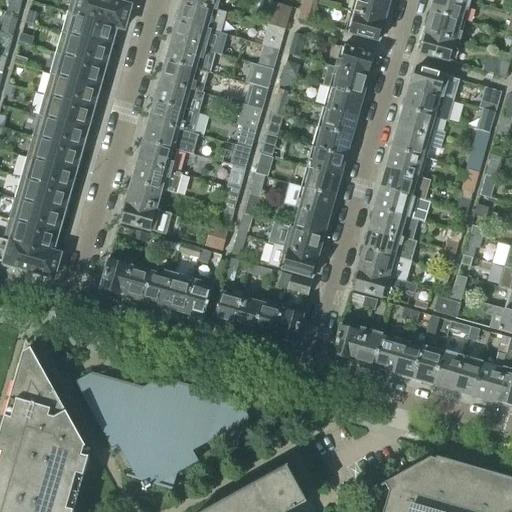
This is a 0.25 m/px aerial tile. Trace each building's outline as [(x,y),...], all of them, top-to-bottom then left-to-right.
[(10,0),(6,14),(18,18),(23,0),(10,0)] [(71,0),(67,14),(123,30),(124,27),(129,8),(100,0),(71,0)] [(183,0),(183,3),(216,12),(219,0),(183,0)] [(316,3),(304,0),(303,0),(297,21),(310,24),(316,3)] [(381,0),(354,0),(351,13),(383,22),(386,14),(388,13),(390,5),(389,3),(391,2),(381,0)] [(430,13),(430,14),(464,23),(469,3),(457,0),(435,0),(435,1),(433,2),(430,10),(431,12),(430,13)] [(178,22),(177,23),(220,35),(226,15),(216,12),(183,3),(181,10),(179,11),(177,20),(178,22)] [(25,24),(33,27),(36,15),(28,12),(25,24)] [(267,26),(284,31),(287,21),(284,21),(285,18),(266,13),(262,24),(267,26)] [(383,22),(351,13),(349,20),(345,33),(378,43),(378,40),(380,39),(383,31),(381,29),(383,22)] [(18,18),(6,14),(1,34),(12,38),(16,26),(18,18)] [(67,14),(62,34),(112,49),(116,36),(114,35),(116,28),(123,31),(123,30),(67,14)] [(428,27),(426,34),(458,43),(464,23),(430,14),(431,15),(429,16),(426,25),(428,27)] [(174,36),(172,43),(213,55),(214,55),(220,57),(226,37),(220,35),(177,23),(177,25),(175,26),(172,34),(174,36)] [(267,26),(262,47),(263,47),(279,52),(285,31),(284,31),(267,26)] [(0,42),(1,43),(0,47),(0,56),(7,58),(12,38),(0,34),(0,42)] [(62,34),(56,55),(104,69),(106,61),(109,62),(112,49),(62,34)] [(458,43),(426,34),(424,41),(421,42),(419,50),(420,53),(420,54),(453,64),(458,43)] [(290,47),(288,55),(299,58),(305,38),(294,35),(290,47)] [(30,48),(32,40),(21,37),(19,44),(30,48)] [(167,62),(166,63),(208,75),(214,55),(213,55),(172,43),(170,50),(168,52),(165,60),(167,62)] [(263,47),(257,68),(273,72),(279,52),(263,47)] [(340,49),(335,69),(367,79),(369,72),(372,70),(374,62),(373,60),(373,58),(340,49)] [(510,58),(500,55),(488,52),(483,72),(504,78),(510,58)] [(56,55),(50,76),(101,90),(105,78),(102,77),(104,69),(56,55)] [(24,69),(27,61),(15,57),(13,65),(24,69)] [(161,83),(193,92),(202,95),(208,75),(166,63),(166,65),(164,66),(161,74),(163,76),(161,83)] [(283,76),(292,79),(296,80),(300,67),(286,64),(283,76)] [(251,66),(245,85),(253,87),(267,91),(273,72),(257,68),(251,66)] [(367,79),(335,69),(328,67),(322,87),(329,89),(363,99),(362,97),(364,96),(367,88),(365,86),(367,79)] [(412,84),(410,90),(442,100),(452,103),(458,82),(448,79),(415,70),(415,71),(415,72),(413,73),(410,81),(412,84)] [(50,76),(44,97),(92,110),(95,102),(97,103),(101,90),(50,76)] [(292,79),(283,76),(279,88),(289,91),(292,79)] [(155,102),(154,104),(187,113),(198,116),(204,96),(202,95),(193,92),(161,83),(159,90),(156,92),(154,100),(155,102)] [(12,99),(15,88),(7,86),(4,97),(12,99)] [(253,87),(247,108),(261,112),(267,91),(253,87)] [(329,89),(323,109),(356,118),(358,111),(360,110),(363,102),(361,100),(363,99),(329,89)] [(404,109),(402,110),(436,120),(446,123),(452,103),(442,100),(410,90),(408,97),(405,99),(403,107),(404,109)] [(479,110),(482,111),(495,114),(500,94),(485,90),(479,110)] [(271,116),(272,116),(283,119),(284,119),(289,99),(277,95),(271,116)] [(44,97),(39,117),(89,132),(93,119),(90,118),(92,110),(44,97)] [(187,113),(154,104),(154,105),(152,106),(150,114),(151,116),(149,124),(182,133),(193,136),(198,116),(187,113)] [(238,124),(243,126),(256,129),(261,112),(243,106),(238,124)] [(323,109),(318,129),(351,139),(351,137),(353,136),(355,128),(354,126),(356,118),(323,109)] [(400,124),(398,131),(431,140),(436,120),(402,110),(403,112),(401,113),(399,121),(400,124)] [(477,131),(489,135),(495,114),(482,111),(477,131)] [(268,127),(266,136),(277,139),(283,119),(272,116),(268,127)] [(502,116),(501,123),(510,126),(511,119),(503,117),(502,116)] [(39,117),(33,138),(81,152),(83,144),(86,145),(89,132),(39,117)] [(144,142),(143,143),(176,153),(182,133),(149,124),(147,131),(145,132),(143,140),(144,142)] [(243,126),(237,148),(250,152),(256,129),(243,126)] [(318,129),(312,149),(345,158),(347,152),(349,150),(351,142),(350,140),(351,139),(318,129)] [(391,150),(425,160),(428,148),(439,151),(441,143),(431,140),(398,131),(396,137),(394,139),(392,147),(393,149),(391,150)] [(471,151),(472,151),(483,154),(489,135),(477,131),(471,151)] [(260,156),(270,159),(271,159),(277,139),(266,136),(260,156)] [(33,138),(27,159),(78,173),(81,160),(79,160),(81,152),(33,138)] [(140,156),(138,164),(171,173),(176,153),(143,143),(143,145),(141,146),(139,155),(140,156)] [(232,168),(244,171),(250,152),(237,148),(232,168)] [(312,149),(306,169),(339,179),(341,172),(343,170),(346,162),(344,160),(345,158),(312,149)] [(389,163),(387,170),(419,179),(425,160),(391,150),(392,152),(390,153),(388,161),(389,163)] [(491,158),(500,160),(502,153),(493,150),(491,158)] [(483,154),(472,151),(467,167),(478,170),(483,154)] [(260,156),(255,176),(265,178),(270,159),(260,156)] [(491,158),(485,177),(494,180),(500,160),(491,158)] [(27,159),(21,180),(69,193),(71,185),(74,186),(78,173),(27,159)] [(171,173),(138,164),(136,171),(134,172),(131,180),(133,182),(132,184),(165,193),(174,196),(180,176),(171,173)] [(232,168),(227,189),(239,192),(241,183),(244,171),(232,168)] [(306,169),(301,189),(335,199),(334,197),(336,196),(338,188),(337,186),(339,179),(306,169)] [(382,189),(381,190),(414,199),(417,187),(419,179),(387,170),(385,177),(383,178),(380,187),(382,189)] [(464,185),(462,191),(471,195),(473,188),(475,188),(479,174),(468,171),(464,185)] [(255,176),(249,196),(259,199),(265,178),(255,176)] [(494,180),(485,177),(479,197),(489,200),(494,180)] [(21,180),(15,201),(66,215),(70,202),(67,201),(69,193),(21,180)] [(129,197),(127,204),(159,213),(165,193),(132,184),(132,185),(130,186),(127,194),(129,197)] [(283,206),(295,209),(328,219),(330,212),(332,211),(334,202),(333,200),(335,199),(301,189),(289,186),(283,206)] [(227,189),(221,208),(233,212),(239,192),(227,189)] [(414,199),(381,190),(379,198),(377,199),(375,207),(376,209),(374,210),(408,219),(411,207),(414,199)] [(462,199),(458,212),(466,214),(471,195),(462,191),(460,199),(462,199)] [(243,216),(251,218),(256,220),(261,199),(259,199),(249,196),(243,216)] [(15,201),(10,222),(58,235),(60,227),(63,228),(66,215),(15,201)] [(159,213),(127,204),(125,211),(122,212),(120,220),(121,223),(121,224),(154,234),(166,237),(171,216),(159,213)] [(474,217),(485,220),(488,209),(477,206),(474,217)] [(221,208),(220,208),(215,226),(228,230),(233,212),(221,208)] [(295,209),(290,229),(324,240),(322,238),(325,237),(327,228),(326,226),(328,219),(295,209)] [(418,222),(408,219),(374,210),(375,212),(373,213),(371,221),(372,224),(370,231),(402,240),(412,242),(418,222)] [(466,214),(458,212),(456,212),(454,218),(463,221),(466,214)] [(239,232),(237,236),(245,238),(251,218),(243,216),(239,232)] [(10,222),(4,242),(11,244),(22,247),(60,258),(60,257),(55,255),(58,244),(55,243),(58,235),(10,222)] [(211,227),(205,248),(222,253),(228,231),(211,227)] [(272,247),(284,250),(284,249),(316,259),(318,252),(321,251),(323,243),(322,240),(324,240),(290,229),(286,243),(274,239),(272,247)] [(470,238),(481,241),(483,232),(472,229),(470,238)] [(365,249),(363,250),(397,260),(402,240),(370,231),(368,238),(366,239),(363,247),(365,249)] [(130,240),(138,242),(140,234),(132,232),(130,240)] [(140,234),(138,242),(146,244),(149,236),(140,234)] [(245,238),(237,236),(231,256),(239,259),(245,238)] [(468,237),(462,257),(472,260),(473,259),(472,259),(475,249),(478,250),(481,241),(470,238),(468,237)] [(448,239),(445,252),(454,254),(458,242),(448,239)] [(166,251),(168,242),(161,240),(159,249),(166,251)] [(11,244),(4,242),(0,241),(0,264),(5,266),(16,269),(54,279),(60,258),(22,247),(11,244)] [(201,251),(180,245),(178,253),(177,254),(198,260),(201,251)] [(267,268),(278,271),(310,280),(311,280),(311,279),(311,278),(313,277),(316,268),(314,266),(316,259),(284,249),(284,250),(273,247),(267,268)] [(360,264),(358,271),(399,283),(402,274),(394,271),(397,260),(363,250),(364,252),(362,253),(359,262),(360,264)] [(211,254),(201,251),(197,263),(207,266),(211,254)] [(443,259),(440,272),(448,275),(454,254),(445,252),(443,259)] [(462,257),(457,277),(467,279),(472,260),(462,257)] [(115,295),(122,297),(132,264),(110,258),(100,291),(103,292),(104,294),(113,296),(115,295)] [(228,269),(248,275),(251,266),(230,260),(228,269)] [(142,303),(143,304),(152,270),(132,264),(122,297),(130,299),(131,301),(139,304),(142,303)] [(251,266),(248,275),(268,281),(271,272),(251,266)] [(498,288),(508,291),(511,292),(511,270),(504,269),(498,288)] [(156,307),(163,309),(172,275),(152,270),(143,304),(144,303),(146,306),(154,308),(156,307)] [(399,283),(358,271),(356,278),(354,279),(352,287),(353,289),(353,291),(386,300),(389,289),(414,296),(416,288),(399,283)] [(448,275),(440,272),(437,271),(432,284),(436,289),(444,291),(448,275)] [(181,314),(183,314),(192,281),(172,275),(163,309),(170,311),(171,313),(179,315),(181,314)] [(278,288),(286,291),(290,278),(281,275),(278,288)] [(457,277),(451,297),(462,300),(464,291),(468,279),(467,279),(457,277)] [(290,278),(286,291),(286,292),(307,298),(311,284),(290,278)] [(192,281),(183,314),(190,316),(191,319),(199,321),(202,320),(204,320),(213,287),(192,281)] [(226,327),(233,329),(243,296),(222,290),(213,323),(214,323),(216,326),(224,328),(226,327)] [(511,292),(508,291),(502,311),(511,314),(511,292)] [(251,334),(253,336),(263,301),(243,296),(233,329),(240,331),(241,333),(249,335),(251,334)] [(462,300),(451,297),(449,303),(454,305),(450,318),(456,319),(462,300)] [(361,309),(367,311),(370,300),(363,299),(361,309)] [(370,300),(367,311),(374,313),(377,302),(370,300)] [(433,313),(450,318),(454,305),(449,303),(437,300),(433,313)] [(266,338),(273,340),(282,307),(263,301),(253,336),(254,335),(256,337),(264,339),(266,338)] [(428,306),(426,306),(416,303),(414,309),(426,312),(428,306)] [(511,314),(502,311),(483,306),(481,314),(491,317),(488,330),(497,332),(511,336),(511,314)] [(282,307),(273,340),(280,342),(281,344),(289,347),(292,345),(294,346),(303,313),(282,307)] [(403,309),(403,310),(400,320),(407,322),(410,312),(403,309)] [(420,315),(410,312),(407,322),(407,325),(416,327),(420,315)] [(430,318),(425,334),(434,337),(439,320),(430,318)] [(448,332),(468,337),(470,329),(451,323),(448,332)] [(346,361),(353,363),(362,329),(342,324),(332,357),(334,358),(336,360),(343,362),(346,361)] [(371,368),(372,370),(382,335),(362,329),(353,363),(360,365),(361,367),(369,369),(371,368)] [(470,329),(468,337),(467,339),(473,341),(476,330),(470,329)] [(386,372),(393,374),(402,341),(382,335),(372,370),(374,369),(376,371),(383,373),(386,372)] [(508,348),(492,403),(500,405),(500,407),(511,410),(511,408),(511,340),(510,339),(508,348)] [(411,380),(413,380),(422,347),(402,341),(393,374),(400,376),(401,379),(409,381),(411,380)] [(486,401),(492,403),(508,348),(500,345),(493,367),(482,364),(473,398),(474,397),(476,400),(484,402),(486,401)] [(431,385),(433,387),(442,352),(422,347),(413,380),(420,382),(421,384),(429,387),(431,385)] [(0,511),(69,511),(66,511),(76,476),(82,478),(82,479),(83,479),(88,459),(87,459),(87,460),(81,458),(83,450),(85,449),(30,351),(22,355),(14,384),(15,385),(15,384),(21,386),(11,421),(5,419),(5,418),(4,418),(0,432),(0,454),(1,455),(0,459),(0,511)] [(446,389),(453,391),(462,358),(442,352),(433,387),(434,386),(435,389),(444,391),(446,389)] [(472,397),(473,398),(482,364),(462,358),(453,391),(460,393),(461,396),(469,398),(472,397)] [(76,384),(87,405),(112,448),(113,448),(112,446),(117,444),(134,474),(128,477),(126,477),(126,478),(141,483),(141,485),(140,486),(143,491),(142,492),(142,493),(144,492),(145,494),(146,493),(145,491),(150,489),(150,488),(151,485),(172,492),(172,490),(176,474),(196,463),(196,461),(194,462),(189,453),(247,421),(246,419),(245,420),(237,404),(237,402),(161,381),(151,385),(153,390),(145,394),(144,391),(91,376),(90,377),(91,378),(78,385),(77,383),(76,384)] [(291,511),(306,504),(286,469),(209,511),(511,511),(511,480),(436,459),(435,461),(430,460),(430,459),(380,487),(381,489),(385,487),(389,493),(383,511),(291,511)]
